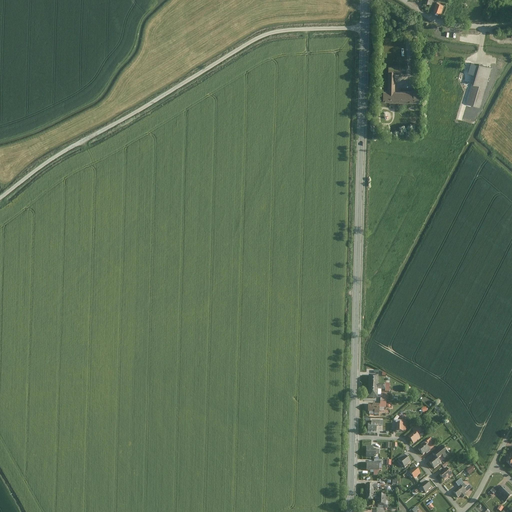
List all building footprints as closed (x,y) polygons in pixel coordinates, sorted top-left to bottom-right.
[(442,5),(436,2),(431,14),(436,17),(442,5)] [(491,69),(460,59),(454,79),(469,84),(463,103),(478,108),(491,69)] [(384,90),(378,90),(378,104),(417,104),(417,89),(393,89),(393,73),(399,73),(399,71),(399,67),(384,67),(384,90)] [(377,375),(366,375),(367,388),(385,387),(385,384),(376,384),(377,375)] [(367,388),(367,399),(376,398),(376,391),(385,390),(385,387),(367,388)] [(378,404),(367,404),(367,412),(373,412),(373,415),(379,415),(378,408),(378,404)] [(405,439),(411,445),(418,439),(415,436),(419,432),(418,431),(420,429),(416,425),(411,429),(413,432),(405,439)] [(422,456),(429,451),(424,444),(417,450),(422,456)] [(371,446),(364,446),(364,457),(373,457),(373,454),(378,454),(378,450),(372,450),(371,446)] [(426,462),(431,470),(439,465),(437,462),(447,455),(441,446),(429,454),(432,458),(426,462)] [(411,463),(403,454),(397,459),(404,468),(411,463)] [(419,474),(414,469),(416,467),(414,464),(409,468),(411,471),(407,474),(413,480),(419,474)] [(452,476),(445,469),(437,476),(442,482),(448,477),(449,478),(452,476)] [(433,488),(424,477),(418,482),(420,486),(415,490),(416,491),(419,489),(424,495),(433,488)] [(378,485),(363,484),(363,494),(372,494),(372,491),(378,491),(378,485)] [(471,488),(468,485),(464,488),(461,484),(460,486),(465,493),(471,488)] [(465,493),(460,486),(458,487),(451,492),(455,498),(460,495),(462,499),(465,497),(463,494),(465,493)] [(511,495),(503,486),(496,493),(504,503),(511,495)] [(363,494),(363,502),(376,502),(376,506),(385,506),(385,497),(372,497),(372,494),(363,494)]
